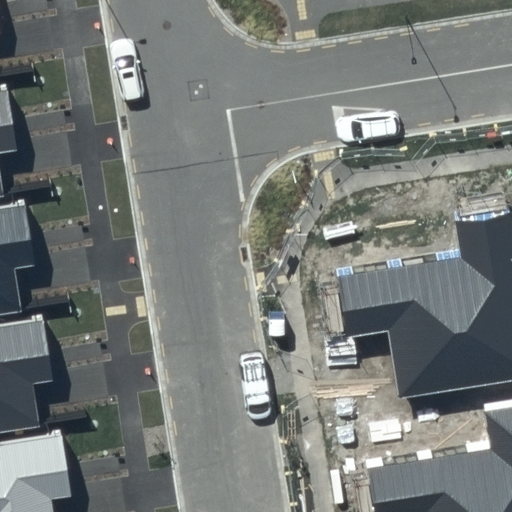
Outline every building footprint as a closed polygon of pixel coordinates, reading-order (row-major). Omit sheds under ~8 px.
[(7,84),(0,85),(0,195),(4,195),(0,169),(0,154),(18,152),(7,84)] [(27,199),(0,203),(0,313),(24,309),(18,270),(38,267),(27,199)] [(460,256),(339,277),(348,338),(389,331),(400,398),(511,380),(511,205),(454,216),(460,256)] [(43,314),(0,321),(0,431),(41,425),(34,385),(55,382),(43,314)] [(488,449),(366,470),(372,511),(511,511),(511,403),(482,409),(488,449)] [(60,429),(0,438),(0,511),(53,511),(51,500),(72,497),(60,429)]
